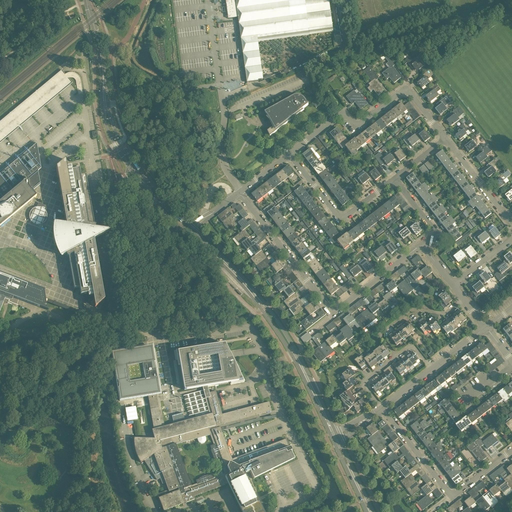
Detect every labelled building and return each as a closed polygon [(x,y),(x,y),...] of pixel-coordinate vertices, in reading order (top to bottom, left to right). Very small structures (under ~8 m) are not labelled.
[(238,17),(239,25),(242,43),(247,81),(263,79),(258,41),(333,31),(329,0),(229,0),(226,1),(227,10),(228,19),(238,17)] [(389,57),(385,57),(389,61),(386,64),(389,68),(382,73),(387,79),(389,78),(394,83),(401,77),(393,67),(395,64),(389,57)] [(405,60),(407,62),(412,69),(414,68),(417,72),(424,66),(419,59),(414,63),(409,57),(405,60)] [(370,67),(364,71),(372,82),(369,84),(370,86),(369,86),(370,87),(367,88),(370,92),(373,90),(378,96),(384,91),(376,80),(379,78),(370,67)] [(430,82),(428,79),(431,77),(429,76),(433,73),(430,69),(424,74),(425,76),(417,83),(422,88),(430,82)] [(430,93),(425,97),(430,103),(439,96),(437,93),(440,90),(436,84),(429,90),(430,93)] [(356,94),(354,91),(346,97),(352,104),(355,102),(360,109),(367,104),(361,95),(363,94),(358,86),(355,88),(358,93),(356,94)] [(266,118),(269,121),(271,119),(273,121),(275,123),(273,125),(273,126),(267,131),(270,136),(304,110),(303,108),(308,104),(305,100),(306,99),(304,98),(303,96),(301,95),(300,94),(298,94),(296,94),(294,95),(292,96),(293,97),(265,112),(268,116),(266,118)] [(441,105),(435,109),(440,115),(447,110),(445,107),(450,102),(446,97),(439,102),(441,105)] [(407,110),(406,108),(404,106),(401,103),(396,107),(402,114),(403,116),(406,115),(404,113),(407,110)] [(397,118),(402,114),(396,107),(391,111),(397,118)] [(464,113),(459,107),(450,113),(452,116),(447,120),(451,127),(460,120),(458,118),(464,113)] [(392,122),(397,118),(391,111),(386,115),(392,122)] [(160,113),(151,116),(154,123),(162,121),(160,113)] [(387,127),(392,122),(386,115),(381,119),(387,127)] [(382,130),(387,127),(381,119),(376,123),(382,130)] [(376,135),(382,130),(376,123),(370,127),(376,135)] [(455,135),(459,140),(460,142),(463,139),(462,138),(467,134),(468,136),(470,133),(468,130),(463,124),(457,129),(459,132),(455,135)] [(371,139),(376,135),(370,127),(365,131),(371,139)] [(334,139),(341,133),(337,128),(330,134),(334,139)] [(415,135),(420,141),(422,140),(424,142),(430,138),(425,130),(420,134),(419,132),(415,135)] [(366,143),(371,139),(365,131),(360,135),(366,143)] [(345,138),(341,133),(334,139),(338,144),(345,138)] [(361,147),(366,143),(360,135),(355,139),(361,147)] [(417,144),(420,141),(415,135),(409,139),(407,137),(403,140),(407,146),(410,144),(412,146),(416,143),(417,144)] [(474,143),(477,141),(474,136),(468,140),(470,142),(464,146),(469,152),(477,146),(474,143)] [(345,138),(338,144),(342,149),(345,147),(349,143),(345,138)] [(349,143),(345,147),(351,155),(361,147),(355,139),(349,143)] [(0,226),(36,196),(32,191),(40,184),(38,171),(41,168),(37,143),(0,173),(0,226)] [(485,156),(492,150),(488,144),(485,146),(483,148),(479,152),(481,154),(476,158),(480,164),(487,158),(485,156)] [(307,160),(314,154),(310,149),(308,150),(302,155),(307,160)] [(390,154),(395,161),(398,159),(400,162),(406,157),(400,149),(396,153),(394,151),(390,154)] [(440,161),(446,156),(442,151),(436,156),(438,158),(440,160),(440,161)] [(307,160),(310,165),(318,159),(314,154),(307,160)] [(392,163),(395,161),(390,154),(384,159),(383,157),(379,160),(383,165),(385,163),(387,166),(392,162),(392,163)] [(450,161),(446,156),(440,161),(444,166),(450,161)] [(493,167),(501,161),(498,157),(487,165),(490,168),(484,172),(489,178),(496,172),(493,167)] [(322,164),(318,159),(310,165),(314,170),(322,164)] [(93,239),(96,238),(112,227),(100,225),(95,225),(94,225),(85,175),(80,176),(79,169),(72,170),(71,165),(66,166),(65,160),(56,167),(66,224),(57,223),(56,225),(56,227),(56,229),(56,231),(56,233),(56,235),(56,238),(57,240),(57,242),(57,243),(58,245),(58,247),(59,248),(60,250),(60,252),(61,254),(62,256),(66,254),(67,257),(68,257),(74,288),(79,287),(80,295),(84,294),(88,315),(45,299),(45,301),(98,322),(113,353),(115,353),(110,343),(106,333),(99,320),(90,316),(86,294),(87,293),(88,297),(93,296),(95,307),(104,300),(93,239)] [(444,166),(448,171),(456,164),(454,163),(452,164),(450,161),(444,166)] [(314,170),(319,176),(326,170),(322,164),(314,170)] [(457,166),(456,164),(448,171),(452,176),(458,171),(455,167),(457,166)] [(289,178),(288,178),(290,180),(292,178),(290,176),(294,174),(288,166),(283,170),(289,178)] [(366,173),(371,180),(373,178),(375,181),(381,176),(375,169),(371,172),(369,170),(366,173)] [(508,169),(502,174),(497,178),(498,180),(494,184),(498,190),(505,184),(503,181),(506,178),(511,175),(510,174),(511,174),(508,169)] [(283,182),(288,178),(289,178),(283,170),(277,174),(283,182)] [(330,175),(326,170),(319,176),(322,181),(330,175)] [(452,176),(456,181),(464,175),(463,174),(461,175),(458,171),(452,176)] [(368,182),(371,180),(366,173),(365,173),(359,178),(358,176),(354,179),(358,184),(360,182),(363,185),(367,181),(368,182)] [(277,174),(272,178),(278,186),(283,182),(277,174)] [(406,179),(410,183),(416,178),(412,174),(406,179)] [(322,181),(326,186),(334,180),(330,175),(322,181)] [(465,177),(464,175),(456,181),(460,187),(466,182),(463,178),(465,177)] [(273,190),(278,186),(272,178),(267,182),(273,190)] [(419,183),(416,178),(410,183),(413,188),(419,183)] [(338,185),(334,180),(326,186),(331,191),(338,185)] [(268,194),(273,190),(267,182),(262,186),(268,194)] [(460,187),(465,193),(473,186),(472,185),(470,186),(466,182),(460,187)] [(415,194),(416,195),(424,189),(427,187),(425,183),(422,186),(419,183),(413,188),(417,192),(415,194)] [(331,191),(334,196),(342,190),(338,185),(331,191)] [(263,198),(268,194),(262,186),(257,190),(263,198)] [(298,197),(306,191),(302,186),(294,192),(298,197)] [(474,188),(473,186),(465,193),(469,198),(475,193),(472,190),(474,188)] [(427,187),(424,189),(416,195),(417,197),(419,195),(422,199),(428,194),(427,192),(430,190),(427,187)] [(257,202),(263,198),(257,190),(251,194),(257,202)] [(346,195),(342,190),(334,196),(338,201),(346,195)] [(310,196),(306,191),(298,197),(302,202),(310,196)] [(471,206),(473,204),(481,197),(480,196),(478,197),(475,193),(469,198),(471,201),(468,203),(471,206)] [(424,206),(433,200),(436,197),(433,194),(430,197),(428,194),(422,199),(425,203),(423,205),(424,206)] [(346,195),(338,201),(342,206),(350,200),(346,195)] [(306,207),(314,201),(310,196),(302,202),(306,207)] [(436,197),(433,200),(424,206),(426,208),(428,206),(431,210),(437,205),(435,203),(438,201),(436,197)] [(483,199),(481,197),(473,204),(471,206),(473,209),(476,207),(477,209),(483,204),(481,200),(483,199)] [(400,205),(399,204),(397,202),(395,199),(394,198),(389,202),(395,209),(400,205)] [(318,207),(314,201),(306,207),(310,213),(318,207)] [(389,213),(395,209),(389,202),(383,206),(389,213)] [(235,208),(238,212),(243,208),(240,204),(237,206),(235,203),(231,206),(233,209),(235,208)] [(487,209),(483,204),(477,209),(481,214),(487,209)] [(433,217),(441,211),(444,209),(442,206),(439,208),(437,205),(431,210),(434,214),(432,216),(433,217)] [(29,213),(29,216),(29,219),(31,219),(30,220),(33,221),(32,223),(38,225),(38,223),(41,224),(41,223),(43,224),(45,222),(46,220),(47,217),(47,215),(46,212),(45,211),(47,208),(42,206),(41,208),(40,207),(37,207),(35,208),(32,209),(30,211),(29,213)] [(384,217),(389,213),(383,206),(378,210),(384,217)] [(275,207),(267,213),(271,218),(279,212),(275,207)] [(314,218),(322,212),(318,207),(310,213),(314,218)] [(234,215),(228,208),(218,216),(223,223),(234,215)] [(444,209),(441,211),(433,217),(434,219),(436,217),(440,221),(446,216),(444,214),(447,212),(444,209)] [(487,209),(481,214),(485,219),(491,214),(487,209)] [(379,221),(384,217),(378,210),(373,214),(379,221)] [(283,217),(279,212),(271,218),(275,223),(283,217)] [(326,217),(322,212),(314,218),(318,223),(326,217)] [(374,225),(379,221),(373,214),(368,218),(374,225)] [(239,222),(234,215),(223,223),(229,231),(238,223),(239,222)] [(442,228),(450,222),(453,220),(450,216),(447,219),(446,216),(440,221),(443,225),(440,227),(442,228)] [(283,217),(275,223),(279,228),(287,222),(283,217)] [(322,228),(330,222),(326,217),(318,223),(322,228)] [(250,225),(254,222),(251,219),(247,222),(244,218),(243,219),(239,222),(238,223),(242,228),(240,229),(242,232),(244,230),(245,229),(245,230),(249,226),(250,225)] [(369,229),(374,225),(368,218),(363,222),(369,229)] [(453,220),(450,222),(442,228),(443,230),(445,228),(449,233),(455,228),(452,225),(455,223),(453,220)] [(291,228),(287,222),(279,228),(283,234),(291,228)] [(334,227),(330,222),(322,228),(326,233),(334,227)] [(364,233),(369,229),(363,222),(358,226),(364,233)] [(406,228),(411,234),(414,233),(416,235),(422,231),(416,223),(411,227),(410,225),(406,228)] [(358,237),(364,233),(358,226),(352,230),(358,237)] [(330,238),(338,232),(334,227),(326,233),(330,238)] [(287,239),(295,233),(291,228),(283,234),(287,239)] [(408,237),(411,234),(406,228),(400,232),(399,230),(395,233),(399,238),(401,237),(403,239),(408,236),(408,237)] [(449,233),(452,237),(458,232),(455,228),(449,233)] [(485,232),(490,238),(490,239),(493,237),(495,240),(501,235),(495,228),(490,231),(489,229),(487,231),(485,232)] [(245,229),(244,230),(242,232),(234,238),(240,245),(242,243),(248,238),(250,237),(245,230),(245,229)] [(353,241),(358,237),(352,230),(347,234),(353,241)] [(342,237),(338,232),(330,238),(334,244),(337,241),(342,237)] [(462,237),(458,232),(452,237),(456,242),(462,237)] [(490,238),(485,232),(479,237),(477,235),(474,238),(478,243),(480,241),(482,244),(490,238)] [(253,245),(256,243),(265,237),(262,233),(257,236),(258,237),(251,242),(248,238),(242,243),(247,250),(250,248),(253,245)] [(299,238),(295,233),(287,239),(291,244),(299,238)] [(347,234),(347,233),(342,237),(337,241),(344,250),(354,242),(353,241),(347,234)] [(295,249),(303,243),(299,238),(291,244),(295,249)] [(457,246),(464,240),(463,238),(455,243),(457,246)] [(382,247),(387,253),(389,252),(391,254),(397,250),(391,242),(387,246),(386,244),(382,247)] [(261,250),(256,243),(253,245),(250,248),(255,255),(261,250)] [(307,248),(303,243),(295,249),(299,254),(307,248)] [(461,251),(466,258),(468,256),(471,258),(477,254),(471,246),(466,250),(465,248),(461,251)] [(384,256),(387,253),(382,247),(376,251),(374,249),(370,252),(377,261),(379,259),(381,261),(386,258),(384,256)] [(303,259),(311,253),(307,248),(299,254),(303,259)] [(262,251),(261,250),(255,255),(251,259),(256,266),(265,259),(267,258),(261,251),(262,251)] [(463,260),(466,258),(461,251),(455,255),(453,254),(449,257),(453,262),(456,260),(458,263),(463,259),(463,260)] [(315,258),(311,253),(303,259),(307,264),(315,258)] [(511,269),(511,264),(511,262),(511,255),(510,253),(504,257),(506,260),(503,262),(504,263),(509,269),(509,268),(511,270),(511,269)] [(262,273),(271,266),(272,265),(267,258),(265,259),(256,266),(262,273)] [(311,269),(319,263),(315,258),(307,264),(311,269)] [(281,259),(279,260),(278,261),(277,261),(277,262),(272,265),(271,266),(277,273),(278,272),(282,269),(283,268),(287,265),(284,261),(283,262),(281,259)] [(357,266),(362,272),(365,270),(367,273),(373,269),(367,261),(363,265),(361,263),(357,266)] [(418,263),(416,264),(414,262),(413,263),(415,265),(418,269),(423,275),(425,278),(432,273),(427,266),(423,270),(418,263)] [(323,268),(319,263),(311,269),(315,274),(323,268)] [(496,273),(500,278),(501,279),(505,276),(503,273),(509,269),(504,263),(497,268),(499,271),(496,273)] [(292,272),(287,265),(283,268),(282,269),(288,276),(292,272)] [(360,275),(362,272),(357,266),(351,270),(350,268),(346,271),(350,276),(352,275),(354,277),(359,274),(360,275)] [(319,280),(327,274),(323,268),(315,274),(319,280)] [(416,281),(423,275),(418,269),(414,272),(411,268),(408,271),(411,275),(416,281)] [(283,279),(278,272),(277,273),(267,280),(273,287),(275,286),(281,281),(283,279)] [(479,282),(484,288),(488,285),(487,283),(491,279),(485,272),(479,276),(481,279),(479,281),(480,282),(479,282)] [(0,310),(5,298),(6,295),(47,310),(45,301),(45,299),(43,290),(0,273),(0,310)] [(331,279),(327,274),(319,280),(323,285),(331,279)] [(397,286),(394,282),(398,278),(394,274),(387,279),(389,281),(385,285),(386,286),(390,292),(391,293),(397,287),(398,287),(397,286)] [(419,285),(416,281),(411,275),(404,281),(412,291),(419,285)] [(275,286),(280,293),(287,288),(286,288),(289,286),(283,279),(281,281),(275,286)] [(327,290),(335,284),(331,279),(323,285),(327,290)] [(405,297),(412,291),(404,281),(397,286),(398,287),(397,287),(405,297)] [(484,288),(479,282),(472,288),(474,290),(472,292),(476,297),(480,294),(478,292),(484,288)] [(339,289),(335,284),(327,290),(331,295),(335,292),(338,290),(339,289)] [(283,291),(288,298),(289,298),(293,295),(294,293),(295,293),(289,286),(286,288),(287,288),(283,291)] [(393,295),(391,293),(390,292),(382,297),(384,300),(384,299),(389,306),(391,308),(398,302),(393,295)] [(442,293),(438,296),(447,307),(450,305),(448,303),(452,300),(446,292),(443,294),(442,293)] [(300,300),(294,293),(293,295),(289,298),(288,298),(284,302),(289,309),(300,300)] [(385,309),(389,306),(384,299),(384,300),(381,303),(378,299),(377,300),(374,297),(372,295),(370,296),(372,298),(375,303),(375,302),(380,309),(382,311),(384,313),(386,311),(385,309)] [(375,303),(372,298),(370,296),(363,301),(368,308),(373,314),(380,309),(375,302),(375,303)] [(300,300),(289,309),(295,316),(305,308),(306,308),(305,307),(310,304),(311,303),(311,304),(312,302),(311,301),(308,302),(307,300),(304,297),(300,300)] [(311,315),(316,311),(320,308),(318,305),(314,308),(311,304),(311,303),(310,304),(305,307),(306,308),(305,308),(310,315),(311,315)] [(326,315),(320,308),(316,311),(319,316),(315,319),(311,315),(310,315),(300,323),(304,327),(302,328),(305,331),(306,330),(326,315)] [(373,314),(368,308),(361,314),(370,324),(377,319),(373,314)] [(453,316),(459,324),(462,322),(462,323),(466,320),(458,309),(455,311),(456,313),(453,316)] [(354,319),(351,315),(349,313),(345,316),(344,313),(340,316),(347,325),(348,326),(350,324),(352,327),(355,325),(358,329),(360,327),(355,320),(354,319)] [(369,324),(370,324),(361,314),(354,319),(355,320),(360,327),(362,330),(369,324)] [(460,324),(459,324),(453,316),(450,319),(448,317),(446,319),(454,330),(458,327),(457,326),(460,324)] [(427,332),(431,330),(431,329),(427,324),(422,318),(419,321),(420,323),(417,325),(424,333),(427,331),(427,332)] [(431,329),(431,330),(433,333),(436,331),(437,332),(440,329),(432,318),(429,320),(430,321),(427,324),(431,329)] [(451,333),(454,330),(446,319),(443,321),(444,323),(441,326),(447,334),(450,332),(451,333)] [(401,325),(409,336),(413,333),(412,332),(415,330),(408,321),(405,324),(403,322),(401,325)] [(348,326),(347,325),(340,330),(342,333),(347,339),(348,341),(355,335),(348,326)] [(406,338),(409,336),(401,325),(398,327),(399,328),(396,331),(402,340),(405,337),(406,338)] [(507,334),(511,329),(511,328),(509,325),(503,329),(507,334)] [(400,341),(402,340),(396,331),(392,334),(391,332),(388,334),(397,345),(400,342),(400,341)] [(312,338),(308,332),(300,338),(305,344),(312,338)] [(340,344),(347,339),(342,333),(335,338),(337,342),(340,344)] [(330,347),(331,347),(337,342),(335,338),(333,335),(325,341),(326,341),(330,347)] [(334,352),(331,347),(330,347),(326,341),(321,345),(318,341),(317,341),(314,336),(312,338),(319,347),(327,357),(334,352)] [(479,342),(480,344),(477,347),(482,353),(487,349),(487,348),(485,346),(482,343),(483,342),(481,340),(479,342)] [(124,349),(122,350),(121,351),(115,353),(113,353),(111,353),(119,401),(147,396),(154,430),(152,431),(154,439),(133,437),(134,446),(135,453),(137,458),(140,462),(144,460),(156,480),(159,479),(161,484),(165,483),(168,490),(157,494),(163,511),(195,499),(194,497),(225,485),(225,484),(227,484),(241,511),(263,511),(245,474),(249,471),(253,479),(293,460),(290,452),(291,450),(290,448),(289,447),(288,448),(285,439),(232,459),(221,430),(220,427),(259,417),(259,414),(271,411),(269,402),(222,414),(216,391),(209,393),(207,386),(230,382),(230,384),(244,382),(236,365),(235,366),(224,343),(189,349),(189,348),(176,350),(178,365),(180,365),(181,375),(184,390),(202,387),(207,411),(195,414),(195,417),(190,418),(190,420),(185,422),(182,413),(172,416),(173,425),(165,427),(159,394),(160,394),(152,346),(131,350),(131,349),(128,348),(125,348),(124,349)] [(376,349),(385,360),(388,358),(386,356),(390,354),(383,345),(381,347),(380,346),(376,349)] [(320,363),(327,357),(319,347),(312,352),(320,363)] [(477,357),(482,353),(477,347),(474,349),(472,347),(470,349),(477,357)] [(382,362),(385,360),(376,349),(373,352),(373,353),(371,355),(377,363),(381,361),(382,362)] [(472,361),(477,357),(470,349),(468,350),(470,352),(467,355),(472,361)] [(408,352),(404,355),(413,366),(417,363),(416,362),(419,360),(412,351),(410,354),(408,352)] [(374,366),(377,363),(371,355),(368,357),(367,356),(364,359),(368,364),(372,370),(375,368),(374,366)] [(410,368),(413,366),(404,355),(401,358),(402,359),(400,361),(406,370),(409,367),(410,368)] [(463,357),(462,355),(460,357),(466,365),(472,361),(467,355),(463,357)] [(368,364),(364,359),(362,356),(359,358),(358,357),(354,360),(363,371),(367,368),(365,366),(368,364)] [(466,365),(460,357),(458,358),(460,360),(456,363),(461,369),(466,365)] [(404,372),(406,370),(400,361),(396,364),(395,362),(389,366),(393,372),(396,369),(401,375),(404,372)] [(461,369),(456,363),(453,366),(451,364),(449,365),(456,374),(461,369)] [(449,368),(446,371),(451,378),(456,374),(449,365),(448,366),(449,368)] [(391,373),(393,372),(389,366),(383,371),(385,373),(382,375),(388,383),(391,381),(392,382),(396,379),(391,373)] [(344,378),(346,381),(346,382),(351,378),(357,373),(355,370),(353,372),(350,368),(342,375),(344,378)] [(446,382),(451,378),(446,371),(442,374),(441,372),(439,373),(446,382)] [(439,373),(437,374),(439,376),(435,379),(440,386),(446,382),(439,373)] [(386,385),(388,383),(382,375),(380,377),(378,375),(374,378),(383,389),(387,386),(386,385)] [(354,381),(351,378),(346,382),(346,381),(343,384),(345,387),(344,388),(347,391),(348,390),(358,383),(356,380),(354,381)] [(380,392),(383,389),(374,378),(371,381),(372,383),(370,385),(376,393),(379,391),(380,392)] [(430,380),(428,381),(435,390),(436,391),(438,392),(442,389),(442,387),(440,386),(435,379),(432,382),(430,380)] [(435,390),(428,381),(427,382),(428,385),(425,387),(430,394),(435,390)] [(508,396),(511,392),(511,390),(508,385),(505,388),(503,385),(501,387),(508,396)] [(420,388),(418,389),(425,398),(430,394),(425,387),(421,390),(420,388)] [(503,400),(508,396),(501,387),(499,388),(501,390),(498,393),(503,400)] [(425,398),(418,389),(416,391),(418,393),(414,395),(420,402),(425,398)] [(344,403),(355,395),(352,392),(351,394),(348,390),(347,391),(340,396),(342,400),(341,400),(344,403)] [(497,404),(503,400),(498,393),(494,396),(492,394),(491,395),(497,404)] [(358,402),(355,399),(357,398),(355,395),(344,403),(346,407),(347,406),(349,409),(353,406),(358,402)] [(410,396),(408,397),(414,406),(420,402),(414,395),(411,398),(410,396)] [(492,408),(497,404),(491,395),(489,396),(491,398),(487,401),(492,408)] [(409,410),(414,406),(408,397),(406,399),(408,401),(404,403),(409,410)] [(440,403),(442,406),(440,407),(438,408),(439,409),(437,410),(439,413),(444,409),(450,404),(446,398),(440,403)] [(353,406),(355,409),(355,410),(357,413),(368,404),(366,402),(364,403),(361,399),(361,400),(359,401),(358,402),(353,406)] [(487,412),(492,408),(487,401),(484,404),(482,402),(480,403),(487,412)] [(404,414),(409,410),(404,403),(401,406),(399,404),(397,405),(404,414)] [(482,416),(487,412),(480,403),(479,404),(480,406),(477,409),(482,416)] [(450,404),(444,409),(439,413),(441,415),(442,413),(443,414),(445,413),(444,412),(446,411),(448,414),(454,409),(450,404)] [(399,418),(404,414),(397,405),(396,407),(397,409),(394,412),(399,418)] [(127,421),(137,419),(135,406),(125,408),(127,421)] [(447,423),(449,422),(458,414),(454,409),(448,414),(450,417),(449,418),(448,417),(447,419),(447,420),(446,421),(447,423)] [(477,420),(482,416),(477,409),(473,412),(472,410),(470,411),(477,420)] [(471,424),(477,420),(470,411),(468,413),(470,415),(466,417),(471,424)] [(458,414),(449,422),(451,425),(453,423),(452,423),(454,422),(456,425),(462,420),(458,414)] [(471,424),(466,417),(462,420),(456,425),(455,425),(461,432),(472,424),(471,424)] [(381,428),(387,424),(383,420),(378,424),(381,428)] [(426,423),(427,423),(424,420),(420,423),(420,424),(419,425),(417,422),(410,427),(414,432),(426,423)] [(426,423),(414,432),(418,437),(425,432),(423,429),(424,428),(425,429),(428,426),(426,423)] [(366,429),(372,436),(378,431),(372,424),(366,429)] [(378,431),(372,436),(367,439),(373,446),(383,438),(378,431)] [(423,443),(432,435),(430,432),(427,435),(425,432),(418,437),(423,443)] [(479,438),(477,440),(482,446),(484,444),(488,449),(498,441),(492,434),(482,442),(479,438)] [(427,448),(433,443),(431,440),(432,439),(433,440),(435,438),(432,435),(423,443),(427,448)] [(378,454),(388,446),(389,445),(383,438),(373,446),(378,454)] [(487,457),(480,448),(482,446),(477,440),(475,441),(467,448),(470,452),(471,451),(480,463),(487,457)] [(394,441),(393,442),(389,445),(388,446),(389,447),(387,448),(390,452),(388,454),(389,456),(393,453),(394,452),(394,453),(399,449),(400,448),(399,448),(394,441)] [(433,443),(427,448),(431,453),(440,446),(438,443),(436,444),(437,445),(436,446),(433,443)] [(440,446),(431,453),(435,458),(441,453),(439,450),(440,449),(441,450),(443,449),(440,446)] [(402,454),(404,456),(409,453),(405,448),(401,452),(402,454)] [(394,452),(393,453),(389,456),(384,461),(389,468),(391,466),(397,461),(400,460),(394,453),(394,452)] [(441,453),(435,458),(439,464),(449,456),(447,454),(446,453),(445,455),(445,456),(444,457),(441,453)] [(449,456),(439,464),(443,469),(450,464),(447,461),(449,460),(449,461),(451,459),(449,456)] [(406,466),(403,468),(399,471),(400,471),(405,478),(411,473),(411,474),(420,467),(418,464),(414,460),(412,462),(410,463),(412,467),(413,466),(414,467),(409,471),(406,466)] [(399,471),(403,468),(397,461),(391,466),(397,473),(400,471),(399,471)] [(450,464),(443,469),(447,474),(457,467),(455,464),(453,465),(453,466),(452,467),(450,464)] [(457,467),(447,474),(451,479),(458,474),(455,472),(457,470),(457,471),(459,470),(459,469),(457,467)] [(511,475),(511,474),(507,477),(505,471),(504,472),(500,467),(496,471),(497,471),(500,475),(503,480),(505,482),(510,488),(511,490),(511,489),(511,475)] [(411,474),(411,473),(405,478),(400,482),(406,489),(416,481),(411,474)] [(458,474),(451,479),(456,485),(462,480),(462,481),(466,478),(463,475),(461,476),(462,477),(460,478),(458,474)] [(412,496),(421,489),(422,488),(416,481),(406,489),(412,496)] [(503,494),(510,488),(505,482),(498,487),(498,488),(501,491),(503,494)] [(427,484),(426,485),(422,488),(421,489),(426,496),(427,495),(433,491),(437,488),(434,485),(430,488),(427,484)] [(494,496),(501,491),(498,488),(498,487),(496,485),(489,490),(491,492),(494,496)] [(494,496),(491,492),(489,490),(489,491),(482,496),(490,507),(497,501),(494,496)] [(433,502),(427,495),(426,496),(417,503),(423,510),(433,502)] [(482,511),(483,511),(490,507),(482,496),(475,502),(476,503),(482,511)] [(468,507),(469,508),(476,503),(475,502),(473,499),(471,497),(464,502),(464,503),(468,507)] [(458,508),(464,503),(464,502),(461,498),(454,504),(458,508)]
